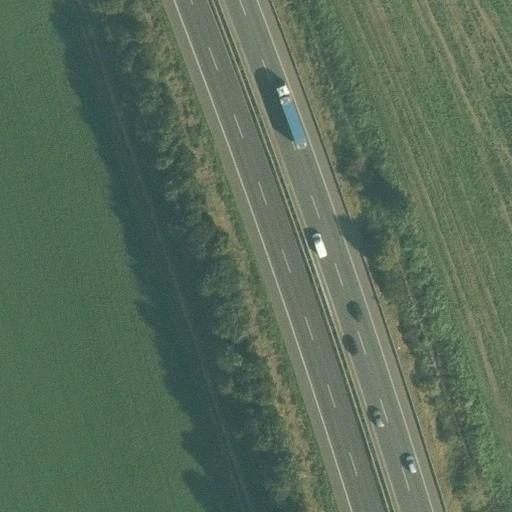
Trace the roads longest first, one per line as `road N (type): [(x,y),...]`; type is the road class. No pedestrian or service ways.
road 1 (motorway): [(189,0),(305,313),(368,511)]
road 2 (motorway): [(415,511),(239,0)]
road 3 (track): [(244,511),(75,0)]
